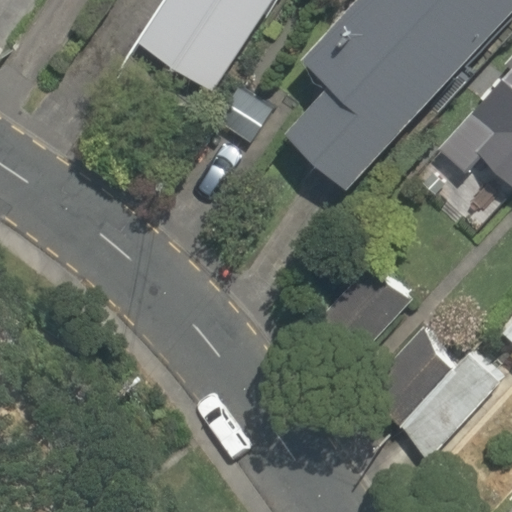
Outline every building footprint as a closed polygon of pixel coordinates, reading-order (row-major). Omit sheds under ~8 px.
[(156,0),(128,45),(202,93),(261,0),(156,0)] [(328,115),(292,154),(332,192),(510,0),(327,0),(316,12),(341,36),(295,84),(328,115)] [(511,60),(497,49),(434,133),(511,191),(511,60)] [(410,297),(387,275),(338,328),(361,349),(410,297)] [(511,312),(499,327),(511,338),(511,312)] [(442,352),(422,331),(365,387),(424,449),(493,383),(453,342),(442,352)]
